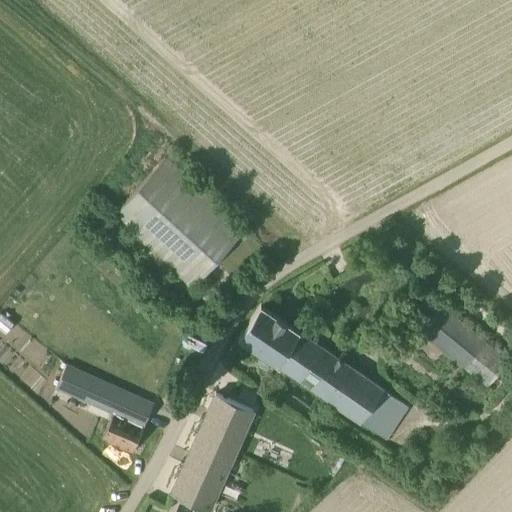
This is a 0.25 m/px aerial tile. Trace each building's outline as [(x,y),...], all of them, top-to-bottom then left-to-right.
[(190,289),(245,229),(166,157),(111,217),(190,289)] [(488,386),(509,360),(428,295),(421,303),(408,320),(418,328),(418,329),(488,386)] [(384,424),(401,400),(260,304),(239,336),(386,437),(392,429),(384,424)] [(132,451),(154,402),(66,364),(56,387),(113,412),(102,437),(132,451)] [(253,411),(216,394),(172,490),(211,507),(230,463),(245,469),(273,410),(256,402),(253,411)]
